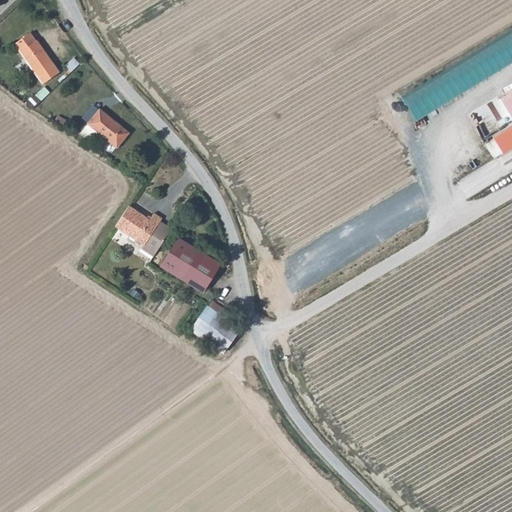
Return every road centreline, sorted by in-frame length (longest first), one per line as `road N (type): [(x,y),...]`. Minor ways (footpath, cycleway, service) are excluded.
road 1 (unclassified): [(385,511),(294,414),(256,339),(215,191),(106,68),(69,0)]
road 2 (track): [(511,190),(256,339)]
